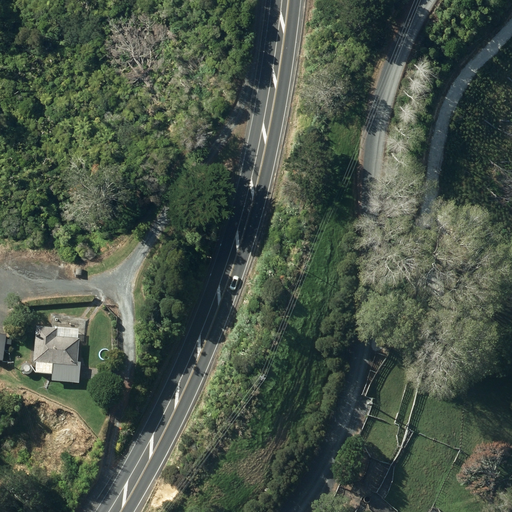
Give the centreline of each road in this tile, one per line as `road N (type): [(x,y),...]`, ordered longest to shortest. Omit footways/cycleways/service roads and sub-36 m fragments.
road 1 (primary): [(282,0),(236,245),(166,417),(112,511)]
road 2 (residential): [(296,511),(351,403),(368,318),(377,144),(400,58),(428,0)]
